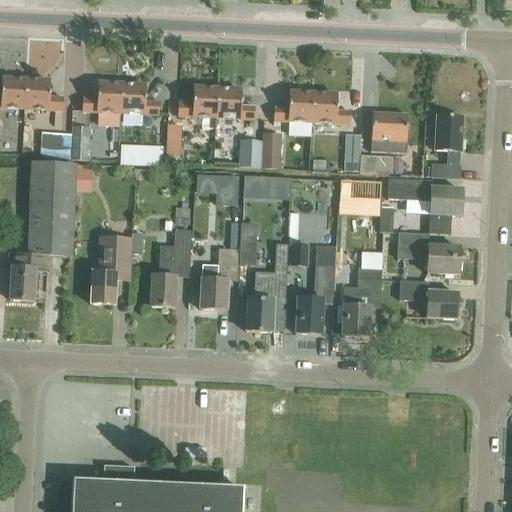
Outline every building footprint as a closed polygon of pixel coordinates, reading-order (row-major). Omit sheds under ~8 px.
[(0,108),(24,110),(25,81),(1,80),(0,96),(0,95),(0,108)] [(25,81),(24,110),(62,112),(63,99),(49,98),(49,82),(25,81)] [(120,115),(121,85),(97,84),(96,100),(82,100),(81,113),(120,115)] [(121,85),(120,115),(158,116),(158,104),(145,103),(145,87),(121,85)] [(177,117),(215,119),(217,90),(193,89),(192,105),(178,104),(177,117)] [(217,90),(215,119),(253,121),(254,108),(240,108),(241,91),(217,90)] [(311,124),(313,95),(288,93),(287,110),(273,109),(273,122),(311,124)] [(313,95),(311,124),(349,126),(350,113),(336,112),(337,96),(313,95)] [(388,152),(405,153),(407,116),(372,114),(371,141),(388,142),(388,152)] [(432,166),(432,172),(432,179),(460,180),(460,168),(458,168),(459,153),(461,153),(463,119),(436,117),(434,152),(448,152),(448,167),(432,166)] [(71,129),(70,137),(69,161),(95,162),(96,141),(89,140),(89,130),(71,129)] [(168,129),(166,161),(187,162),(189,130),(168,129)] [(260,142),(259,171),(279,171),(281,136),(262,135),(261,142),(260,142)] [(40,160),(69,161),(70,137),(41,136),(40,160)] [(343,173),(359,174),(359,157),(360,137),(344,136),(343,173)] [(238,170),(259,171),(260,142),(240,142),(238,170)] [(391,158),(388,158),(359,157),(359,174),(359,176),(384,178),(390,178),(391,158)] [(10,301),(34,302),(35,273),(47,274),(48,258),(67,259),(73,244),(76,166),(31,164),(27,255),(9,254),(9,270),(12,270),(10,301)] [(211,177),(198,177),(197,200),(210,200),(211,177)] [(405,178),(390,178),(384,178),(384,195),(404,196),(405,178)] [(429,216),(461,218),(462,191),(431,189),(431,190),(416,189),(415,202),(430,203),(429,216)] [(330,246),(331,202),(320,202),(319,222),(305,221),(304,246),(330,246)] [(150,308),(173,309),(175,278),(174,278),(174,271),(188,271),(190,232),(175,231),(174,248),(160,248),(159,277),(151,277),(150,308)] [(428,247),(421,247),(422,235),(398,234),(397,259),(427,261),(426,274),(458,276),(459,248),(428,247)] [(142,235),(132,235),(132,245),(131,255),(141,256),(142,235)] [(131,267),(131,255),(132,245),(100,243),(99,273),(92,273),(90,305),(114,306),(115,274),(115,267),(131,267)] [(289,267),(305,268),(306,248),(290,247),(289,267)] [(201,280),(200,310),(226,311),(227,281),(226,281),(227,274),(238,274),(239,251),(218,250),(218,266),(217,267),(202,266),(201,280)] [(322,305),(332,305),(332,293),(333,268),(314,268),(313,301),(296,300),(294,335),(321,336),(322,305)] [(343,307),(342,337),(368,338),(370,304),(380,305),(382,272),(357,271),(355,307),(343,307)] [(246,333),(271,334),(272,309),(285,309),(285,301),(285,297),(285,275),(255,274),(254,300),(247,300),(246,333)] [(400,282),(399,302),(427,303),(427,319),(456,321),(458,295),(424,293),(424,283),(400,282)] [(301,361),(324,361),(324,343),(302,342),(301,361)] [(255,359),(268,359),(268,346),(255,347),(255,359)] [(133,469),(104,467),(103,483),(76,482),(72,482),(70,511),(241,511),(243,490),(231,489),(139,485),(140,477),(134,477),(134,469),(133,469)]
